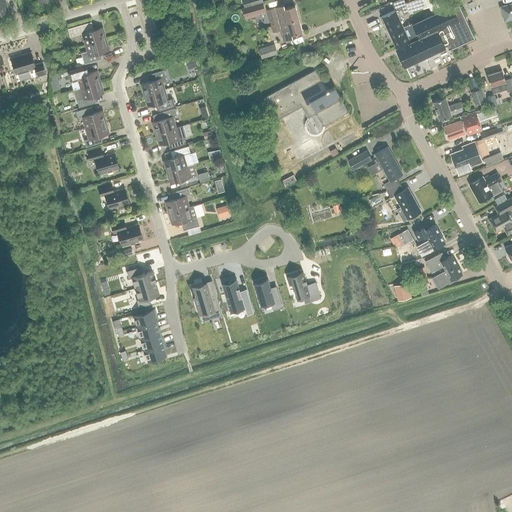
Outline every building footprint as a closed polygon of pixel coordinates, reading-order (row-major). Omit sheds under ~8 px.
[(0,0),(0,13),(9,11),(5,0),(0,0)] [(427,7),(424,0),(414,0),(405,3),(408,13),(427,7)] [(262,3),(242,9),(244,17),(265,11),(262,3)] [(395,10),(381,17),(396,48),(396,49),(398,53),(401,59),(402,62),(404,66),(408,64),(418,60),(425,57),(439,50),(444,48),(444,47),(446,46),(448,50),(474,38),(458,4),(452,6),(453,7),(451,8),(450,7),(440,12),(426,18),(426,19),(423,20),(412,25),(408,27),(413,37),(409,39),(395,10)] [(511,4),(501,7),(505,20),(511,18),(511,4)] [(271,26),(298,19),(294,6),(284,8),(283,5),(267,10),(271,26)] [(298,19),(271,26),(273,33),(281,31),(283,41),(292,39),(291,36),(302,33),(298,19)] [(85,45),(105,39),(102,28),(92,31),(90,30),(88,23),(67,29),(70,37),(82,34),(85,45)] [(105,39),(85,45),(87,51),(81,53),(84,64),(99,60),(97,55),(98,53),(109,50),(105,39)] [(277,54),(274,44),(258,48),(261,58),(277,54)] [(42,63),(34,65),(31,53),(11,58),(16,75),(35,70),(38,77),(46,75),(42,63)] [(76,89),(80,88),(100,82),(97,71),(86,74),(85,73),(83,68),(70,71),(76,89)] [(141,84),(144,95),(164,89),(162,83),(167,81),(163,70),(151,74),(152,79),(151,81),(141,84)] [(321,71),(267,93),(278,119),(305,107),(316,133),(327,128),(319,110),(347,99),(340,84),(309,97),(306,88),(325,80),(321,71)] [(507,89),(507,92),(511,90),(511,81),(511,80),(505,82),(502,71),(487,75),(490,86),(491,86),(493,93),(507,89)] [(100,82),(80,88),(83,99),(77,101),(79,108),(93,103),(92,98),(93,96),(103,93),(100,82)] [(483,88),(471,92),(475,105),(485,102),(484,101),(486,100),(485,97),(486,97),(483,88)] [(167,100),(164,89),(144,95),(148,106),(158,103),(160,104),(161,109),(174,106),(172,99),(167,100)] [(489,107),(497,105),(494,95),(485,98),(489,107)] [(460,102),(448,106),(445,97),(433,101),(439,120),(451,116),(451,115),(463,111),(460,102)] [(481,130),(478,121),(494,116),(491,107),(475,112),(474,109),(459,115),(461,121),(443,127),(446,137),(450,136),(451,139),(465,134),(465,132),(466,132),(467,135),(481,130)] [(86,128),(105,122),(102,111),(92,114),(90,113),(88,108),(76,112),(78,118),(82,117),(86,128)] [(156,133),(175,128),(172,117),(177,115),(175,109),(162,112),(164,118),(163,119),(152,122),(156,133)] [(105,122),(86,128),(89,139),(84,140),(86,147),(99,143),(97,138),(98,136),(109,133),(105,122)] [(183,125),(175,128),(156,133),(159,145),(169,142),(171,143),(173,148),(185,144),(183,137),(187,136),(183,125)] [(503,133),(501,127),(480,135),(482,140),(503,133)] [(210,131),(202,133),(204,139),(212,137),(210,131)] [(482,162),(480,156),(478,151),(475,142),(462,147),(463,150),(450,154),(458,175),(471,170),(470,167),(482,162)] [(174,158),(164,161),(167,172),(187,166),(193,164),(188,146),(174,151),(175,156),(174,158)] [(387,191),(400,184),(396,178),(402,174),(387,147),(374,154),(389,181),(383,184),(387,191)] [(90,161),(95,159),(99,176),(119,170),(114,153),(103,156),(100,148),(88,152),(90,161)] [(371,159),(366,151),(348,161),(353,170),(371,159)] [(498,152),(483,159),(486,166),(501,160),(498,152)] [(187,166),(167,172),(169,178),(170,183),(181,180),(183,181),(184,186),(197,182),(195,176),(190,178),(187,166)] [(210,171),(201,173),(203,181),(212,178),(210,171)] [(479,203),(493,195),(502,190),(498,182),(501,181),(496,173),(484,180),(482,177),(469,184),(479,203)] [(286,180),(290,187),(301,181),(297,174),(286,180)] [(101,196),(105,195),(110,211),(130,205),(125,188),(113,192),(111,183),(98,187),(101,196)] [(403,190),(400,184),(387,191),(390,198),(394,196),(401,207),(397,209),(403,221),(405,220),(406,221),(407,221),(406,220),(407,219),(421,212),(407,188),(403,190)] [(305,187),(294,192),(301,207),(312,202),(305,187)] [(169,213),(189,207),(185,196),(190,195),(188,188),(175,192),(177,197),(176,199),(166,202),(169,213)] [(501,212),(488,219),(496,232),(503,228),(507,235),(511,232),(511,216),(508,210),(511,208),(511,196),(494,207),(494,208),(497,206),(501,212)] [(339,204),(333,206),(335,213),(341,211),(339,204)] [(220,207),(223,217),(229,215),(226,205),(220,207)] [(193,206),(189,207),(169,213),(172,224),(183,221),(184,222),(186,229),(199,225),(193,206)] [(123,220),(111,224),(113,232),(117,231),(122,247),(143,241),(138,224),(126,228),(123,220)] [(428,240),(440,234),(434,224),(424,230),(423,228),(414,233),(418,240),(426,236),(428,240)] [(413,240),(407,229),(398,234),(404,245),(413,240)] [(440,234),(428,240),(431,244),(426,247),(430,253),(435,251),(434,249),(445,243),(440,234)] [(397,250),(400,262),(416,258),(413,246),(397,250)] [(131,248),(123,251),(125,257),(133,254),(131,248)] [(443,266),(446,271),(457,265),(452,255),(447,258),(443,252),(425,262),(431,273),(443,266)] [(446,271),(432,278),(438,288),(448,282),(449,283),(452,282),(451,280),(462,274),(457,265),(446,271)] [(140,267),(127,271),(129,278),(133,277),(136,288),(155,283),(152,271),(142,273),(140,267)] [(424,267),(415,269),(417,278),(426,277),(424,267)] [(302,271),(287,276),(289,285),(293,284),(297,299),(308,296),(310,301),(320,298),(316,282),(306,285),(306,284),(307,283),(306,283),(305,281),(306,280),(305,280),(302,271)] [(268,278),(253,282),(260,306),(274,302),(274,305),(281,303),(277,289),(271,290),(268,278)] [(237,279),(222,283),(230,312),(232,312),(244,308),(249,307),(248,306),(245,307),(243,303),(245,302),(245,301),(243,302),(237,279)] [(202,283),(191,286),(193,294),(192,294),(193,296),(194,296),(196,304),(197,304),(200,314),(204,313),(204,314),(208,312),(210,318),(217,316),(218,316),(220,316),(213,293),(209,294),(206,282),(202,283)] [(407,282),(394,286),(398,301),(411,297),(407,282)] [(155,283),(136,288),(139,299),(136,300),(139,308),(151,304),(149,297),(159,295),(155,283)] [(153,309),(134,315),(137,327),(157,321),(153,309)] [(157,321),(137,327),(140,338),(160,332),(157,321)] [(160,332),(140,338),(144,350),(163,344),(160,332)] [(163,344),(144,350),(147,362),(167,356),(163,344)]
